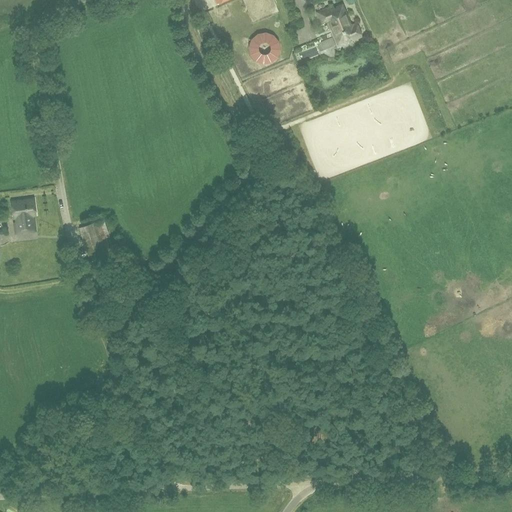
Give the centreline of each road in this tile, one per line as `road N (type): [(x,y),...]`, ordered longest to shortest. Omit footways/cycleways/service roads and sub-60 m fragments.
road 1 (unclassified): [(306,484),(0,498)]
road 2 (unclassified): [(306,484),(511,474)]
road 3 (track): [(174,489),(107,339)]
